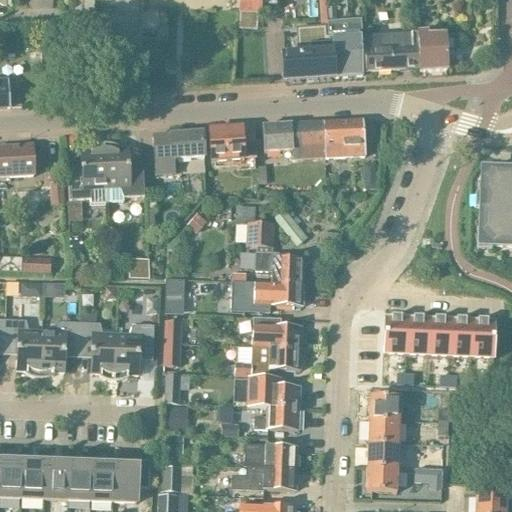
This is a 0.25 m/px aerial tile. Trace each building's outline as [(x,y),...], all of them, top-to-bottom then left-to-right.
[(239,0),(238,12),(257,14),(258,0),(239,0)] [(340,79),(338,59),(332,59),(330,38),(325,39),(324,29),(296,31),(297,56),(283,57),(285,83),(340,79)] [(338,59),(340,79),(361,77),(359,41),(358,34),(330,36),(330,38),(332,59),(338,59)] [(420,74),(446,72),(444,38),(426,39),(426,36),(411,37),(412,50),(419,49),(420,74)] [(419,74),(420,74),(419,49),(412,50),(411,37),(380,39),(380,43),(363,44),(365,75),(419,71),(419,74)] [(50,55),(40,55),(41,68),(51,67),(50,55)] [(0,110),(9,110),(9,109),(7,82),(0,82),(0,110)] [(321,125),(323,161),(363,159),(361,123),(321,125)] [(291,163),(323,161),(321,125),(261,129),(263,156),(290,154),(291,163)] [(240,132),(240,130),(208,132),(210,164),(242,162),(242,160),(254,160),(252,131),(240,132)] [(169,138),(152,139),(154,180),(179,178),(178,163),(203,161),(201,134),(169,137),(169,138)] [(66,154),(65,154),(68,204),(88,203),(88,206),(106,206),(103,145),(95,147),(88,150),(89,151),(89,152),(79,153),(80,174),(67,175),(66,154)] [(117,150),(118,149),(111,146),(103,145),(106,206),(122,205),(122,201),(143,201),(141,150),(140,150),(141,171),(128,172),(127,151),(117,151),(117,150)] [(0,180),(33,178),(30,147),(0,149),(0,180)] [(511,175),(482,175),(481,197),(484,197),(483,210),(480,210),(479,238),(489,248),(511,249),(511,175)] [(52,208),(62,207),(61,186),(50,187),(52,208)] [(235,210),(235,226),(246,226),(245,249),(255,249),(255,257),(254,273),(270,274),(270,286),(302,287),(303,261),(285,261),(285,257),(271,256),(271,250),(272,228),(253,227),(253,210),(235,210)] [(429,249),(431,241),(422,239),(420,247),(424,248),(423,250),(425,251),(426,248),(429,249)] [(0,259),(0,273),(8,274),(9,260),(0,259)] [(48,275),(48,263),(23,262),(23,275),(48,275)] [(136,266),(135,281),(146,282),(146,266),(136,266)] [(230,276),(229,284),(230,284),(244,285),(244,277),(230,276)] [(230,284),(229,315),(269,316),(269,309),(301,310),(302,287),(270,286),(244,285),(230,284)] [(30,286),(29,299),(39,299),(40,286),(30,286)] [(41,286),(41,299),(50,299),(51,286),(41,286)] [(78,326),(77,355),(90,355),(89,376),(99,377),(99,378),(98,379),(105,382),(113,384),(115,337),(101,336),(99,327),(95,326),(95,318),(79,317),(79,326),(78,326)] [(384,319),(382,358),(405,359),(406,320),(384,319)] [(252,321),(251,349),(300,351),(300,330),(280,329),(280,322),(252,320),(252,321)] [(406,320),(405,359),(426,360),(428,321),(406,320)] [(428,321),(426,360),(448,361),(449,322),(428,321)] [(449,322),(448,361),(469,362),(471,323),(449,322)] [(39,381),(41,334),(27,333),(25,324),(4,323),(3,352),(16,352),(15,374),(25,374),(25,375),(24,376),(27,378),(31,380),(35,380),(39,381)] [(471,323),(469,362),(492,363),(494,324),(471,323)] [(77,355),(78,326),(57,325),(54,334),(41,334),(39,381),(43,381),(47,380),(50,379),(54,377),(53,376),(53,375),(63,375),(64,354),(77,355)] [(163,346),(178,347),(179,325),(164,325),(163,346)] [(115,337),(113,384),(117,384),(121,383),(124,382),(128,380),(127,379),(127,378),(137,378),(138,363),(151,363),(153,329),(131,328),(128,337),(115,337)] [(178,369),(178,347),(163,346),(163,369),(178,369)] [(234,366),(233,379),(247,380),(250,380),(268,380),(268,373),(299,374),(300,351),(251,349),(250,367),(234,366)] [(395,377),(395,388),(403,388),(404,377),(395,377)] [(404,377),(403,388),(412,388),(412,377),(404,377)] [(439,378),(438,389),(447,390),(447,379),(439,378)] [(447,379),(447,390),(455,390),(455,379),(447,379)] [(247,380),(246,409),(266,410),(297,411),(298,390),(279,389),(279,381),(268,380),(250,380),(247,380)] [(164,390),(164,407),(177,408),(178,390),(164,390)] [(367,422),(398,423),(399,399),(368,398),(367,422)] [(297,434),(297,411),(266,410),(265,420),(253,420),(253,432),(297,434)] [(166,434),(177,434),(177,411),(166,411),(166,434)] [(447,425),(447,413),(439,412),(439,424),(447,425)] [(397,447),(398,423),(367,422),(367,445),(397,447)] [(446,438),(447,425),(439,424),(438,438),(446,438)] [(222,428),(221,439),(236,439),(237,428),(222,428)] [(162,461),(173,462),(174,442),(163,441),(162,461)] [(396,470),(397,447),(367,445),(366,468),(396,470)] [(296,450),(243,448),(242,469),(295,472),(296,450)] [(21,465),(20,465),(12,465),(12,459),(0,458),(0,500),(20,501),(21,465)] [(43,502),(44,466),(35,466),(35,460),(21,459),(20,465),(21,465),(20,501),(43,502)] [(68,467),(69,461),(54,460),(54,467),(44,466),(43,502),(66,503),(67,467),(68,467)] [(91,468),(91,462),(77,461),(76,467),(68,467),(67,467),(66,503),(89,504),(90,468),(91,468)] [(114,469),(114,462),(99,462),(99,468),(91,468),(90,468),(89,504),(112,505),(113,469),(114,469)] [(113,469),(112,505),(135,506),(136,492),(148,492),(149,464),(122,463),(122,469),(114,469),(113,469)] [(395,495),(396,470),(366,468),(365,494),(395,495)] [(231,491),(294,494),(295,472),(242,469),(242,470),(246,470),(246,480),(232,480),(231,491)] [(413,472),(413,486),(423,487),(428,492),(440,492),(440,474),(413,472)] [(177,495),(177,475),(162,474),(162,494),(177,495)] [(474,511),(504,511),(505,499),(475,498),(474,511)] [(156,511),(174,511),(174,500),(157,500),(156,511)]
